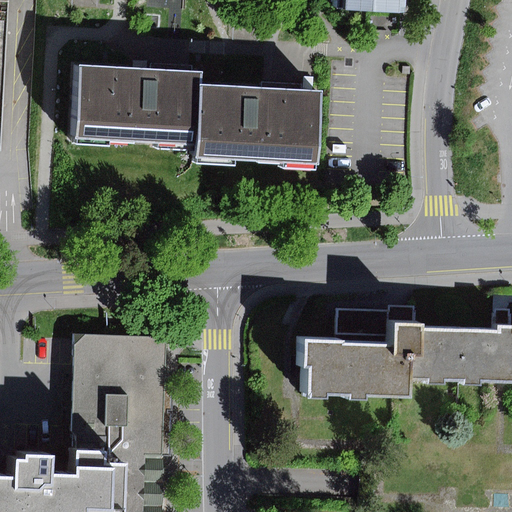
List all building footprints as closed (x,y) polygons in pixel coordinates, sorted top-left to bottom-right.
[(348,0),(348,9),(403,14),(404,0),(348,0)] [(0,151),(3,151),(12,4),(0,3),(0,151)] [(192,150),(195,84),(196,70),(140,68),(76,65),(73,143),(104,144),(104,138),(152,140),(151,148),(192,150)] [(317,89),(195,84),(192,150),(192,162),(229,164),(229,157),(278,159),(278,167),(313,169),(317,89)] [(410,356),(419,356),(420,327),(420,322),(391,321),(391,333),(390,344),(340,343),(340,339),(299,338),(298,369),(304,369),(303,399),(326,400),(326,395),(342,395),(342,401),(366,402),(366,397),(409,398),(410,377),(410,356)] [(476,379),(511,379),(511,330),(510,330),(510,325),(500,325),(493,324),(492,329),(420,327),(419,356),(410,356),(410,377),(422,377),(422,384),(440,384),(440,378),(457,379),(457,384),(476,385),(476,379)] [(162,511),(166,338),(75,336),(73,433),(78,437),(77,450),(98,450),(98,462),(119,462),(118,511),(162,511)] [(118,511),(119,462),(98,462),(98,450),(77,450),(70,449),(69,474),(46,473),(46,456),(20,455),(20,460),(9,460),(8,476),(0,475),(0,511),(118,511)]
